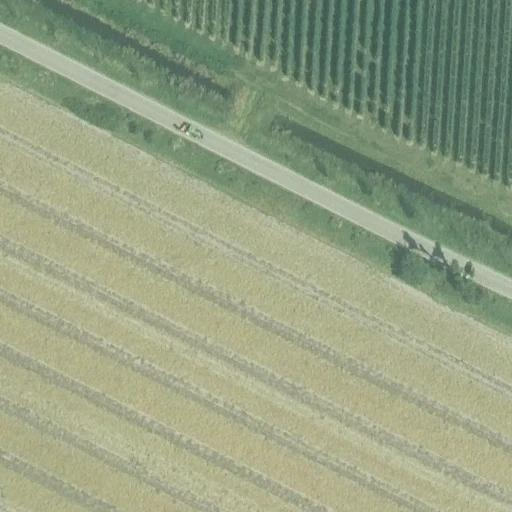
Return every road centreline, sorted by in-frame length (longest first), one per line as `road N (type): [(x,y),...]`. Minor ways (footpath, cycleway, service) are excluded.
road 1 (unclassified): [(511,291),(0,34)]
road 2 (track): [(98,0),(354,137),(511,209)]
